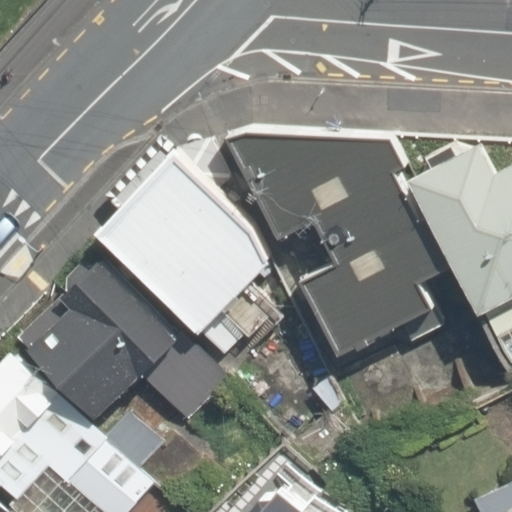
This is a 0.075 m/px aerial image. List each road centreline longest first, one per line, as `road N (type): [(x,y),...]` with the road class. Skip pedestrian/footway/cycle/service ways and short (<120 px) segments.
road 1 (residential): [(511,36),(177,9)]
road 2 (secondary): [(0,206),(177,9)]
